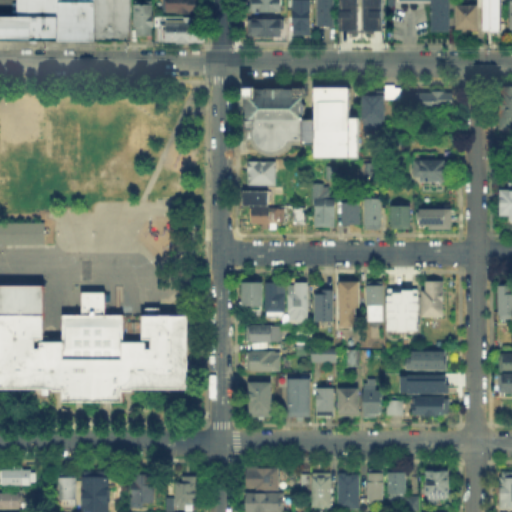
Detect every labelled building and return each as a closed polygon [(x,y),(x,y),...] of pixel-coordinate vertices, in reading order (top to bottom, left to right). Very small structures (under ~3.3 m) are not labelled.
[(15,14),(15,0),(57,0),(56,15),(15,14)] [(57,0),(56,15),(56,40),(92,39),(92,1),(57,0)] [(92,0),(92,1),(92,39),(129,40),(129,0),(92,0)] [(164,14),(164,0),(200,0),(200,14),(164,14)] [(249,0),(282,0),(282,13),(249,13),(249,0)] [(335,0),(335,27),(318,27),(318,0),(335,0)] [(344,31),(344,0),(362,0),(362,31),(344,31)] [(368,32),(368,0),(385,0),(385,33),(368,32)] [(451,0),(451,32),(433,32),(433,6),(394,6),(394,0),(451,0)] [(481,0),(481,30),(496,30),(496,0),(481,0)] [(136,38),(137,3),(153,3),(152,38),(136,38)] [(459,5),(478,5),(478,29),(459,29),(459,5)] [(297,6),(310,6),(310,37),(297,36),(297,6)] [(0,14),(15,14),(56,15),(56,40),(0,39),(0,14)] [(161,41),(161,20),(201,20),(201,41),(161,41)] [(250,22),(282,22),(282,37),(250,37),(250,22)] [(365,92),(382,92),(382,87),(401,88),(401,101),(385,101),(385,131),(365,131),(365,92)] [(511,90),(511,136),(503,136),(503,90),(511,90)] [(305,91),(305,119),(318,119),(319,92),(350,92),(350,119),(359,119),(359,159),(316,159),(316,148),(289,148),(283,152),(275,156),(265,154),(256,147),(247,137),(247,100),(260,100),(260,91),(305,91)] [(411,115),(411,95),(452,95),(452,115),(411,115)] [(277,163),(277,186),(249,186),(249,163),(277,163)] [(417,163),(451,163),(451,181),(417,181),(417,163)] [(330,187),(330,200),(335,200),(335,228),(316,228),(316,187),(330,187)] [(511,219),(501,219),(501,191),(511,191),(511,219)] [(268,192),(268,205),(269,205),(269,209),(285,209),(285,222),(269,222),(269,225),(254,225),(254,205),(244,205),(244,192),(268,192)] [(366,227),(366,201),(382,201),(382,227),(366,227)] [(342,226),(343,203),(361,203),(361,226),(342,226)] [(448,208),(449,223),(422,224),(421,219),(417,220),(417,210),(428,210),(428,208),(448,208)] [(294,226),(294,209),(307,209),(307,226),(294,226)] [(410,210),(410,229),(394,229),(394,210),(410,210)] [(0,219),(0,242),(43,243),(43,219),(0,219)] [(389,326),(389,282),(408,282),(408,326),(389,326)] [(61,339),(61,312),(79,312),(79,290),(104,290),(103,312),(123,312),(123,339),(141,339),(141,314),(187,314),(187,387),(131,387),(131,389),(122,389),(122,400),(61,400),(61,390),(51,390),(51,387),(0,387),(0,283),(44,283),(44,339),(61,339)] [(383,307),(383,322),(370,322),(370,307),(369,307),(369,283),(383,284),(383,307)] [(244,309),(244,284),(262,284),(262,309),(244,309)] [(268,316),(268,284),(286,284),(286,316),(268,316)] [(293,324),(293,284),(310,285),(310,324),(293,324)] [(443,284),(443,317),(424,317),(424,284),(443,284)] [(358,285),(358,327),(343,326),(343,285),(358,285)] [(511,319),(498,319),(499,286),(511,286),(511,319)] [(333,293),(333,321),(318,321),(318,293),(333,293)] [(250,341),(250,326),(280,326),(280,341),(250,341)] [(295,354),(296,332),(309,332),(309,354),(295,354)] [(355,343),(355,340),(368,340),(368,366),(350,366),(350,343),(355,343)] [(312,363),(312,348),(337,349),(337,364),(312,363)] [(409,369),(409,351),(446,351),(446,369),(409,369)] [(280,354),(280,372),(249,372),(249,354),(280,354)] [(511,370),(500,370),(500,355),(511,355),(511,370)] [(501,393),(511,392),(511,372),(501,373),(501,393)] [(444,376),(444,392),(420,392),(420,376),(444,376)] [(289,415),(290,378),(310,379),(310,415),(289,415)] [(380,382),(380,416),(366,416),(366,382),(380,382)] [(250,415),(250,384),(273,384),(273,415),(250,415)] [(319,392),(335,392),(335,417),(319,417),(319,392)] [(359,392),(359,420),(342,420),(342,392),(359,392)] [(419,400),(444,400),(444,415),(419,415),(419,400)] [(390,402),(402,402),(402,415),(390,415),(390,402)] [(248,468),(281,468),(281,490),(248,490),(248,468)] [(3,471),(34,471),(34,485),(3,485),(3,471)] [(391,497),(391,471),(406,471),(406,497),(391,497)] [(133,503),(134,472),(155,472),(155,503),(133,503)] [(383,472),(383,502),(371,501),(371,472),(383,472)] [(426,501),(426,472),(450,472),(450,501),(426,501)] [(83,511),(84,475),(111,475),(110,511),(83,511)] [(332,475),(332,509),(313,509),(313,475),(332,475)] [(511,475),(511,510),(501,510),(501,475),(511,475)] [(361,477),(361,509),(339,509),(339,477),(361,477)] [(55,500),(55,478),(77,478),(76,500),(55,500)] [(178,496),(178,481),(198,481),(198,510),(167,509),(167,496),(178,496)] [(0,495),(23,495),(23,510),(0,510),(0,495)] [(288,495),(288,511),(248,511),(248,495),(288,495)]
